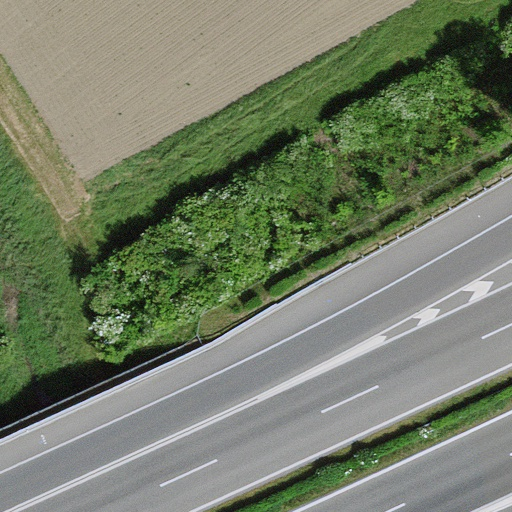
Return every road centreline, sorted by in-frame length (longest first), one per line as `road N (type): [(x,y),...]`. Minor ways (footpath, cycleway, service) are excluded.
road 1 (motorway): [(511,235),(40,511)]
road 2 (motorway): [(511,323),(102,511)]
road 3 (motorway): [(386,511),(511,453)]
